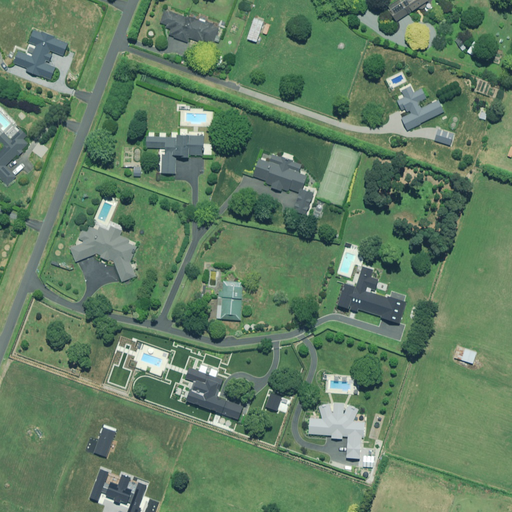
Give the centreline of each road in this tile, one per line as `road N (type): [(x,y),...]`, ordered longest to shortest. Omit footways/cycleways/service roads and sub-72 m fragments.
road 1 (residential): [(133,0),(0,352)]
road 2 (residential): [(41,289),(73,306),(222,343),(306,328)]
